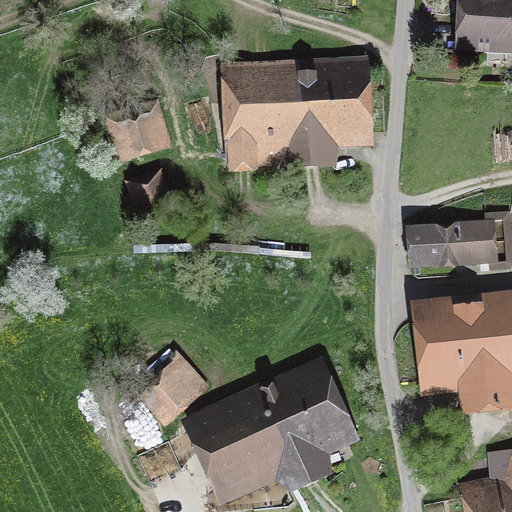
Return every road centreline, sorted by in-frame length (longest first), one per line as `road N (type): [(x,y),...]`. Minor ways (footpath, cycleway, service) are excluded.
road 1 (unclassified): [(404,0),(383,319),(415,511)]
road 2 (track): [(399,68),(341,30),(242,0)]
road 3 (track): [(384,291),(511,280)]
road 4 (track): [(389,209),(511,178)]
